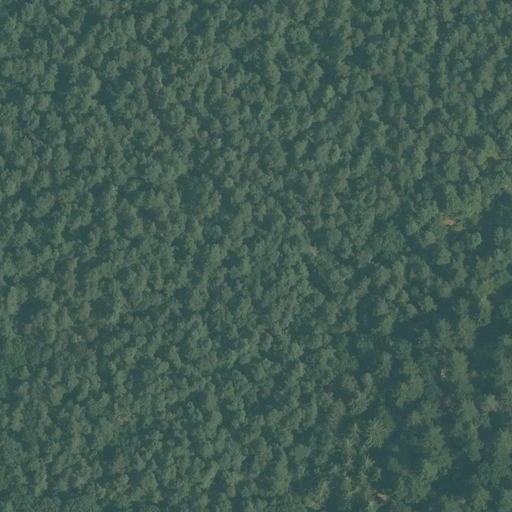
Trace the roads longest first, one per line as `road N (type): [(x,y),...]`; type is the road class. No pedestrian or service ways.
road 1 (track): [(293,511),(357,336),(385,94),(410,0)]
road 2 (track): [(511,282),(357,336),(317,338),(243,310),(153,303),(53,357),(19,361)]
road 3 (track): [(2,495),(30,236),(25,188),(0,144)]
road 4 (track): [(372,231),(511,105)]
road 5 (track): [(159,511),(0,495)]
